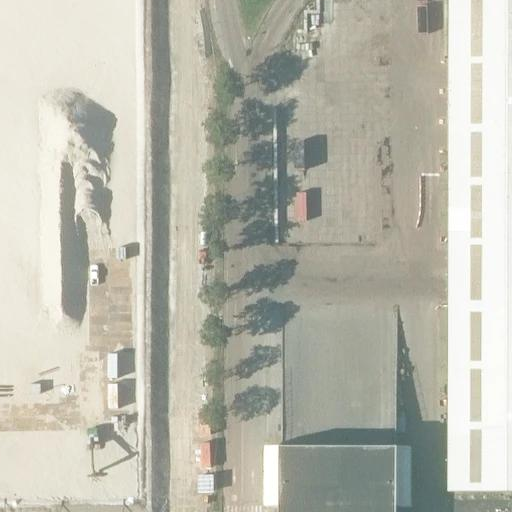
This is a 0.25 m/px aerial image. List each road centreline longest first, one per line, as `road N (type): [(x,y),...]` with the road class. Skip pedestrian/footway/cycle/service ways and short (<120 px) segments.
road 1 (unknown): [(89,511),(93,135)]
road 2 (unknown): [(93,135),(84,0)]
